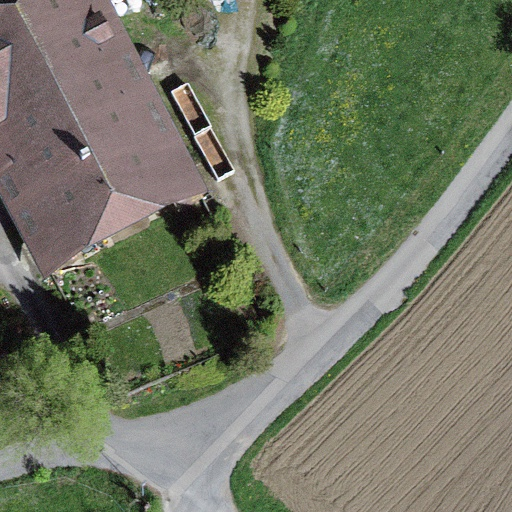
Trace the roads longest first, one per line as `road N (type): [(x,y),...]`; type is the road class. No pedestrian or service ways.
road 1 (unclassified): [(194,490),(395,276),(511,128)]
road 2 (unclassified): [(0,465),(98,448),(135,457),(194,490)]
